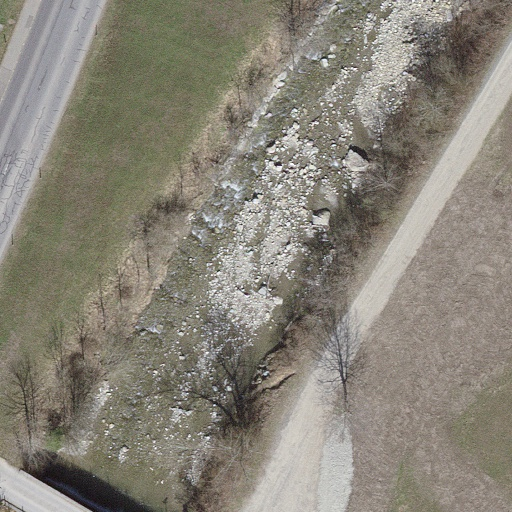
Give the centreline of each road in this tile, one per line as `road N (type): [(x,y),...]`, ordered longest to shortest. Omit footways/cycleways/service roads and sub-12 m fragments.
road 1 (track): [(511,67),(357,323),(263,511)]
road 2 (secondary): [(72,0),(0,171)]
